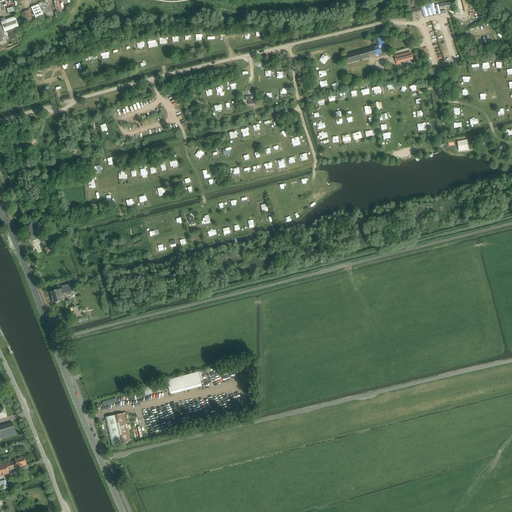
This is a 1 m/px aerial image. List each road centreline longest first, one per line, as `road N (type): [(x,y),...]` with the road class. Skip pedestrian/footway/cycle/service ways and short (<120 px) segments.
road 1 (tertiary): [(122,511),(0,207)]
road 2 (unclassified): [(64,511),(0,354)]
road 3 (track): [(313,173),(285,47)]
